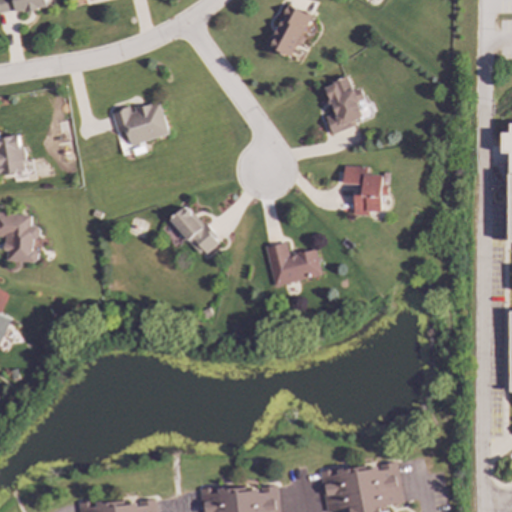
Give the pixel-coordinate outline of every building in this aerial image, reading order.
[(0,0),(0,14),(45,8),(43,0),(0,0)] [(301,35),(310,15),(289,5),(268,47),(290,58),(297,44),(301,46),(305,37),(301,35)] [(331,135),(355,126),(353,121),(362,118),(356,102),(363,100),(359,88),(351,91),(346,78),(323,87),(333,114),(325,117),(331,135)] [(168,135),(159,102),(131,110),(130,107),(111,113),(116,134),(125,131),(129,146),(168,135)] [(511,391),(509,391),(509,312),(511,312),(511,242),(509,242),(509,153),(501,153),(502,133),(509,133),(509,124),(511,124),(511,391)] [(17,136),(0,137),(0,174),(25,172),(22,146),(19,147),(17,136)] [(353,215),(368,215),(368,211),(381,212),(382,195),(388,195),(388,185),(382,185),(382,176),(366,175),(367,167),(343,166),(343,185),(363,185),(363,195),(354,194),(353,215)] [(217,242),(186,205),(167,220),(199,258),(217,242)] [(30,216),(0,213),(0,237),(4,238),(3,252),(6,252),(6,261),(36,263),(39,227),(29,227),(30,216)] [(274,286),(321,276),(316,249),(288,256),(286,243),(265,248),(274,286)] [(0,342),(11,320),(0,314),(0,342)] [(319,474),(324,511),(343,510),(343,511),(386,511),(385,505),(401,503),(396,462),(319,474)] [(199,491),(200,511),(278,511),(277,486),(199,491)] [(79,505),(79,511),(156,511),(155,501),(126,503),(126,501),(79,505)]
